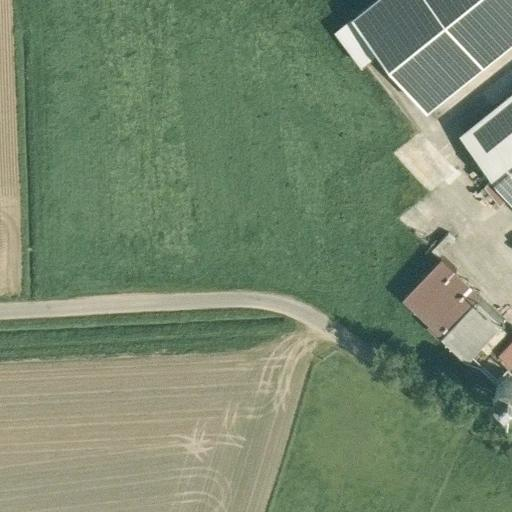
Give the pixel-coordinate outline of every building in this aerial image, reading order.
[(511,31),(511,0),(354,0),(323,25),(352,62),(366,51),(412,109),(511,31)] [(511,93),(463,132),(511,192),(511,93)] [(482,292),(442,255),(404,295),(431,320),(428,323),(440,334),(442,332),(469,357),(505,319),(479,294),(482,292)] [(511,342),(502,352),(511,361),(511,342)] [(511,373),(509,373),(504,374),(500,377),(498,381),(497,386),(498,391),(501,395),(505,398),(510,398),(511,397),(511,373)]
